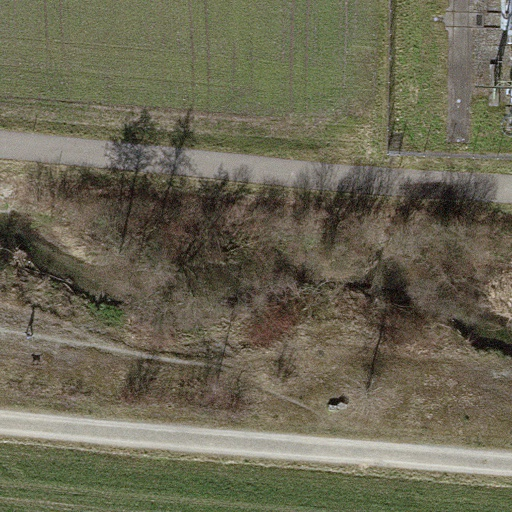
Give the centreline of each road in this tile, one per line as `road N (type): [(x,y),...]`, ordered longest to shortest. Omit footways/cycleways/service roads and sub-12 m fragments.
road 1 (track): [(0,142),(511,189)]
road 2 (track): [(511,467),(0,421)]
